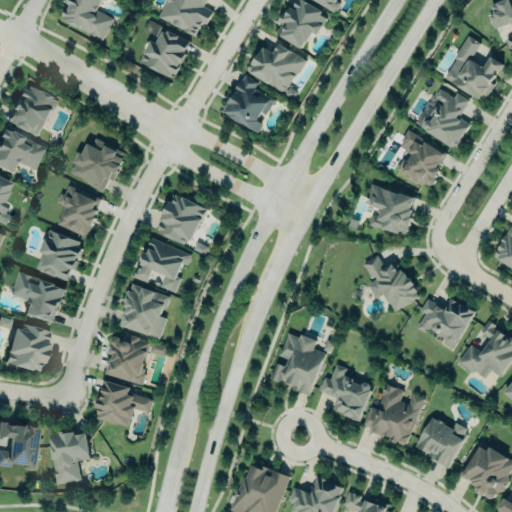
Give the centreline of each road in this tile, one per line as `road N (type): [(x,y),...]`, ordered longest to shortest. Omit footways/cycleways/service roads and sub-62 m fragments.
road 1 (secondary): [(393,0),(281,182),(233,279),(200,359),(158,511)]
road 2 (residential): [(254,0),(127,213),(64,400)]
road 3 (residential): [(511,302),(454,268),(511,171),(440,216),(434,244),(454,268)]
road 4 (secondary): [(302,207),(430,0)]
road 5 (secondary): [(192,511),(254,310)]
road 6 (residential): [(168,135),(0,29)]
road 7 (residential): [(301,437),(401,478),(452,511)]
road 8 (residential): [(168,135),(181,158),(268,205),(302,207)]
road 9 (residential): [(302,207),(281,182),(193,134),(168,135)]
